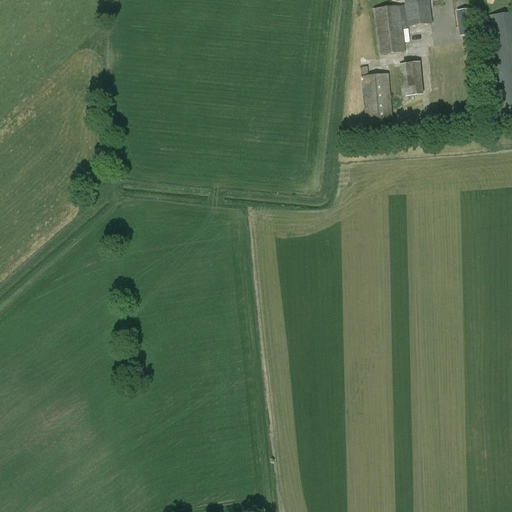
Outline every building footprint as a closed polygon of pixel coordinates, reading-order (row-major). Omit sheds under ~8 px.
[(404,0),(405,6),(373,11),(379,57),(405,53),(402,29),(408,29),(431,25),(428,0),(404,0)] [(463,28),(459,28),(461,37),(472,35),(469,11),(461,12),(463,28)] [(511,13),(488,17),(501,119),(511,117),(511,13)] [(420,64),(399,66),(401,98),(423,96),(420,64)] [(388,75),(360,78),(366,134),(393,131),(388,75)]
